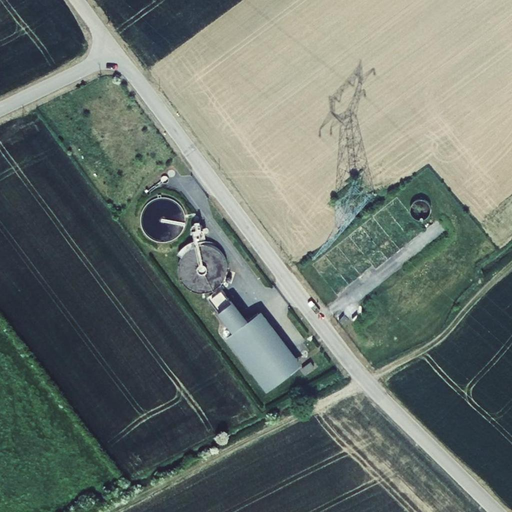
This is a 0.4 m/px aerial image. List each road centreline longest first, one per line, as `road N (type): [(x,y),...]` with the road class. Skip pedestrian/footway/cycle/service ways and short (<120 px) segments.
road 1 (unclassified): [(498,511),(350,361),(116,51)]
road 2 (unclassified): [(116,51),(0,107)]
